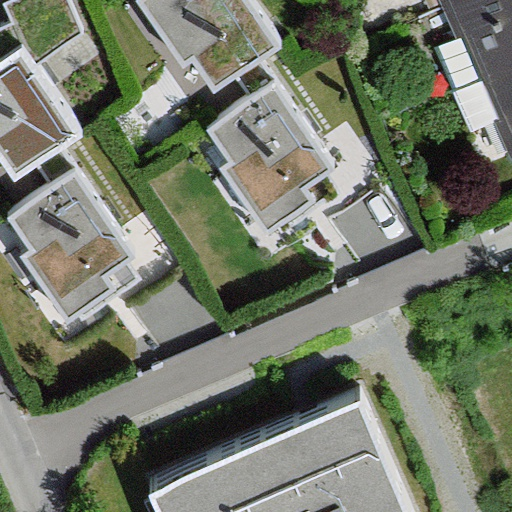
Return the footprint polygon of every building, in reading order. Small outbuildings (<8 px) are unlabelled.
[(0,58),(23,43),(34,60),(83,27),(71,0),(16,0),(7,4),(14,19),(0,25),(0,58)] [(140,0),(182,60),(191,53),(213,85),(234,71),(260,53),(281,38),(254,0),(140,0)] [(511,0),(457,0),(454,2),(467,31),(487,73),(511,62),(511,0)] [(487,73),(467,31),(437,44),(456,86),(487,73)] [(0,154),(13,174),(34,160),(60,142),(81,127),(34,60),(23,43),(0,58),(0,154)] [(250,93),(275,76),(260,53),(234,71),(250,93)] [(511,62),(487,73),(506,115),(511,127),(511,62)] [(487,73),(456,86),(476,128),(506,115),(487,73)] [(250,93),(206,123),(229,155),(219,162),(271,236),(339,188),(325,169),(336,161),(275,76),(250,93)] [(60,142),(34,160),(50,182),(76,165),(60,142)] [(50,182),(6,211),(29,244),(20,251),(71,324),(140,277),(126,258),(137,250),(76,165),(50,182)] [(421,511),(360,372),(304,397),(146,466),(166,511),(421,511)]
